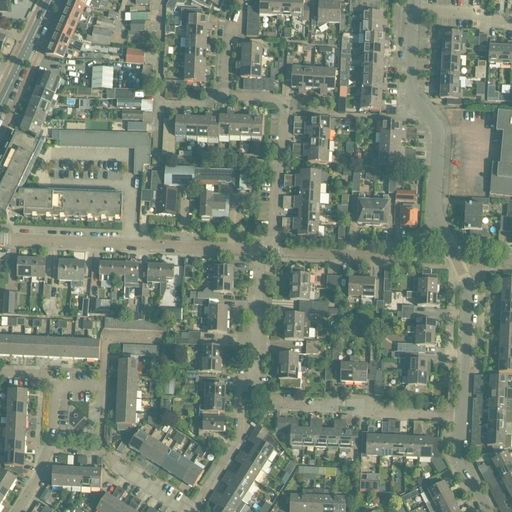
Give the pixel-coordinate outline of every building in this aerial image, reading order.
[(66,9),(82,16),(86,7),(69,0),(66,9)] [(69,0),(86,7),(99,10),(100,6),(106,8),(107,2),(96,0),(69,0)] [(169,0),(166,7),(174,10),(177,3),(185,3),(186,0),(169,0)] [(196,0),(196,1),(210,8),(212,4),(217,7),(220,0),(196,0)] [(259,20),(260,16),(270,17),(271,0),(260,0),(260,8),(259,14),(247,13),(247,19),(259,20)] [(271,0),(270,17),(277,17),(281,17),(281,0),(271,0)] [(281,0),(281,17),(292,18),(292,0),(281,0)] [(292,0),(292,18),(299,18),(299,22),(302,22),(308,22),(309,0),(292,0)] [(319,29),(328,24),(329,24),(329,0),(326,0),(326,3),(319,3),(318,5),(313,5),(312,27),(317,27),(319,29)] [(333,0),(329,0),(329,24),(340,25),(340,22),(340,16),(341,4),(333,4),(333,0)] [(78,24),(87,26),(88,26),(91,18),(82,16),(66,9),(62,17),(78,24)] [(179,27),(186,28),(212,29),(212,26),(207,25),(208,18),(202,17),(202,10),(181,9),(181,27),(179,27)] [(108,18),(115,20),(117,14),(109,12),(108,18)] [(150,13),(130,14),(131,22),(150,21),(150,13)] [(383,13),(380,13),(374,13),(368,13),(362,13),(361,23),(387,25),(387,21),(382,21),(383,13)] [(77,29),(86,31),(87,26),(78,24),(62,17),(59,26),(75,33),(77,29)] [(97,19),(96,26),(112,29),(114,22),(97,19)] [(130,22),(130,32),(145,32),(145,22),(130,22)] [(387,25),(361,23),(361,35),(364,35),(364,34),(382,35),(382,28),(387,28),(387,25)] [(75,33),(59,26),(55,34),(71,41),(76,42),(78,38),(73,36),(75,33)] [(94,28),(92,38),(91,43),(110,46),(113,31),(94,28)] [(212,29),(186,28),(186,38),(207,39),(207,32),(212,32),(212,29)] [(151,33),(145,32),(130,32),(128,32),(127,41),(140,41),(140,45),(151,45),(151,33)] [(438,44),(461,45),(461,34),(443,33),(443,41),(438,40),(438,44)] [(55,34),(51,43),(75,53),(80,54),(84,44),(76,42),(71,41),(55,34)] [(364,34),(364,35),(364,45),(389,46),(389,43),(384,43),(385,35),(382,35),(364,34)] [(479,35),(479,46),(487,47),(487,35),(480,35),(479,35)] [(207,39),(186,38),(185,49),(211,51),(211,47),(206,47),(207,39)] [(242,57),(262,58),(263,47),(266,47),(266,41),(250,40),(250,46),(237,45),(237,49),(242,49),(242,57)] [(490,41),(489,65),(500,65),(501,47),(494,46),(494,41),(490,41)] [(501,47),(500,65),(511,66),(511,43),(511,42),(508,42),(508,47),(501,47)] [(73,58),(75,53),(51,43),(45,56),(63,60),(65,54),(73,58)] [(443,49),(442,55),(460,56),(461,45),(438,44),(438,48),(443,49)] [(364,45),(363,56),(384,57),(384,49),(389,50),(389,46),(364,45)] [(211,51),(185,49),(185,60),(205,61),(206,53),(211,54),(211,51)] [(126,57),(144,59),(145,52),(127,50),(126,57)] [(289,52),(287,52),(286,81),(292,82),(291,89),(299,89),(299,94),(302,94),(303,69),(293,68),(293,57),(289,57),(289,52)] [(437,62),(437,66),(460,67),(460,56),(442,55),(442,62),(437,62)] [(363,56),(363,67),(388,68),(388,65),(383,64),(384,57),(363,56)] [(143,65),(144,59),(126,57),(126,64),(143,65)] [(236,64),(236,67),(256,68),(262,68),(262,58),(242,57),(241,64),(236,64)] [(205,61),(185,60),(183,60),(183,64),(185,64),(184,71),(210,72),(210,69),(205,69),(205,61)] [(459,78),(460,67),(437,66),(437,70),(442,70),(441,77),(459,78)] [(261,79),(262,68),(256,68),(236,67),(236,71),(241,71),(241,78),(244,79),(250,79),(256,79),(261,79)] [(363,67),(362,77),(382,78),(383,71),(388,71),(388,68),(363,67)] [(475,68),(475,79),(485,79),(486,68),(478,68),(475,68)] [(92,90),(107,90),(113,90),(114,69),(93,69),(92,89),(92,90)] [(313,90),(314,69),(303,69),(302,94),(305,95),(306,90),(313,90)] [(324,96),(325,70),(314,69),(313,90),(321,90),(320,95),(324,96)] [(335,91),(336,70),(325,70),(324,96),(327,96),(327,91),(335,91)] [(210,72),(184,71),(184,82),(204,83),(205,75),(210,75),(210,72)] [(37,88),(55,95),(61,79),(43,72),(37,88)] [(382,86),(382,78),(362,77),(362,88),(387,89),(387,86),(382,86)] [(436,84),(436,88),(459,89),(459,78),(441,77),(441,84),(436,84)] [(55,107),(57,102),(53,100),(55,95),(37,88),(33,98),(55,107)] [(92,97),(92,90),(92,89),(78,88),(77,96),(92,97)] [(362,88),(361,99),(381,100),(382,93),(387,93),(387,89),(362,88)] [(447,105),(461,106),(461,99),(458,99),(459,89),(436,88),(435,92),(440,92),(440,99),(447,99),(447,105)] [(107,100),(134,101),(134,91),(113,90),(107,90),(107,100)] [(487,102),(498,102),(499,94),(487,93),(487,102)] [(29,108),(47,115),(51,117),(55,107),(33,98),(29,108)] [(381,107),(381,100),(361,99),(361,110),(386,111),(386,108),(381,107)] [(141,109),(142,101),(118,100),(117,108),(141,109)] [(102,103),(102,112),(111,113),(112,104),(102,103)] [(46,127),(48,123),(44,121),(47,115),(29,108),(25,118),(43,125),(46,127)] [(143,121),(143,113),(122,112),(122,121),(143,121)] [(219,137),(229,137),(231,112),(227,112),(227,117),(219,117),(219,120),(219,137)] [(234,117),(234,112),(231,112),(229,137),(240,138),(241,118),(234,117)] [(511,113),(498,112),(496,132),(503,133),(500,165),(496,164),(493,167),(490,194),(490,195),(511,197),(511,113)] [(175,138),(186,139),(187,113),(184,113),(184,118),(176,117),(176,121),(176,127),(175,133),(175,138)] [(187,113),(186,139),(197,139),(198,119),(190,118),(191,113),(187,113)] [(240,138),(251,138),(252,113),(249,113),(249,118),(241,118),(240,138)] [(255,118),(255,113),(252,113),(251,138),(262,139),(263,119),(255,118)] [(198,119),(197,139),(208,140),(209,114),(206,114),(205,119),(198,119)] [(208,140),(219,140),(219,137),(219,120),(212,119),(212,114),(209,114),(208,140)] [(38,137),(43,125),(25,118),(20,130),(38,137)] [(294,124),(294,130),(330,131),(334,131),(334,120),(332,120),(310,119),(310,124),(294,124)] [(349,132),(355,132),(355,121),(345,120),(345,127),(349,127),(349,132)] [(128,123),(128,131),(146,132),(146,124),(128,123)] [(401,124),(381,123),(381,133),(417,135),(417,129),(401,128),(401,124)] [(309,136),(309,141),(329,142),(330,131),(294,130),(293,136),(309,136)] [(60,147),(135,149),(134,175),(143,176),(143,166),(150,166),(151,135),(60,132),(60,147)] [(47,216),(52,216),(52,218),(60,219),(60,216),(65,217),(65,219),(74,219),(74,217),(79,217),(79,219),(88,220),(88,217),(93,218),(93,220),(102,220),(102,218),(107,218),(107,221),(122,221),(123,197),(20,193),(18,198),(15,197),(40,145),(17,134),(14,133),(12,138),(14,139),(10,147),(8,146),(5,151),(8,152),(4,160),(2,159),(0,162),(0,164),(2,165),(0,169),(0,212),(7,215),(10,209),(13,210),(12,211),(24,212),(24,217),(33,218),(33,215),(38,216),(38,218),(47,218),(47,216)] [(417,141),(417,135),(381,133),(380,144),(400,145),(401,140),(417,141)] [(293,145),(293,151),(329,153),(329,142),(309,141),(309,146),(293,145)] [(400,150),(400,145),(380,144),(380,155),(416,157),(416,151),(400,150)] [(308,163),(328,164),(329,153),(293,151),(292,157),(308,158),(308,163)] [(415,163),(416,157),(380,155),(379,166),(399,167),(399,160),(402,161),(402,162),(404,162),(404,165),(415,165),(415,163)] [(194,187),(195,168),(165,167),(164,173),(152,173),(151,191),(150,202),(157,203),(156,215),(175,217),(177,189),(170,189),(170,187),(194,187)] [(250,171),(197,169),(197,182),(231,183),(236,189),(236,191),(250,191),(250,171)] [(285,176),(284,182),(320,184),(321,173),(301,172),(300,177),(285,176)] [(359,193),(360,174),(354,174),(352,192),(359,193)] [(320,194),(320,184),(284,182),(284,188),(300,189),(300,194),(320,194)] [(142,190),(141,201),(142,202),(150,202),(151,191),(143,190),(142,190)] [(415,191),(402,191),(402,201),(414,201),(415,191)] [(201,208),(200,218),(202,218),(202,220),(209,220),(209,218),(211,219),(211,214),(216,214),(216,215),(217,215),(226,215),(227,215),(227,209),(229,209),(229,203),(228,203),(228,200),(219,199),(212,198),(212,195),(201,194),(201,202),(199,202),(198,208),(201,208)] [(284,198),(283,204),(319,205),(320,194),(300,194),(299,198),(284,198)] [(365,226),(372,227),(374,202),(364,201),(364,195),(359,195),(359,201),(357,224),(364,225),(365,226)] [(383,196),(383,202),(374,202),(372,227),(379,227),(381,225),(387,226),(388,202),(389,196),(383,196)] [(465,213),(465,218),(483,219),(483,212),(488,212),(489,200),(472,200),(471,206),(463,205),(464,213),(465,213)] [(319,216),(319,205),(283,204),(283,210),(299,210),(299,215),(319,216)] [(416,228),(417,212),(419,213),(420,206),(411,206),(403,206),(403,208),(401,208),(400,218),(403,219),(403,227),(416,228)] [(282,219),(282,225),(318,227),(319,216),(299,215),(298,220),(282,219)] [(482,226),(483,219),(465,218),(465,223),(463,223),(462,231),(470,231),(470,236),(487,237),(488,226),(482,226)] [(318,238),(318,227),(282,225),(282,231),(298,232),(298,237),(318,238)] [(32,260),(19,260),(18,282),(23,282),(23,278),(31,279),(32,260)] [(46,261),(32,260),(31,279),(39,279),(39,283),(45,283),(46,261)] [(72,262),(59,261),(58,282),(71,283),(72,262)] [(85,263),(72,262),(71,283),(78,283),(78,287),(83,288),(84,283),(85,263)] [(112,283),(112,277),(113,264),(100,263),(99,282),(112,283)] [(113,264),(112,277),(125,277),(125,265),(113,264)] [(125,265),(125,277),(124,284),(131,285),(131,279),(130,279),(131,278),(138,278),(138,265),(125,265)] [(148,266),(147,286),(147,290),(154,290),(155,284),(161,284),(161,266),(148,266)] [(173,279),(174,267),(161,266),(161,284),(160,296),(163,297),(164,297),(166,292),(167,281),(172,281),(172,279),(173,279)] [(192,279),(192,267),(185,267),(184,279),(192,279)] [(208,276),(208,280),(214,280),(233,281),(234,268),(215,267),(214,276),(208,276)] [(293,275),(291,275),(291,288),(310,289),(310,285),(310,276),(299,275),(293,275)] [(407,286),(407,293),(437,294),(437,281),(438,276),(422,275),(422,280),(418,280),(418,289),(414,289),(414,286),(407,286)] [(348,297),(361,298),(362,279),(349,278),(348,297)] [(362,279),(361,298),(374,298),(375,280),(362,279)] [(190,293),(190,299),(194,299),(206,300),(215,300),(216,297),(217,297),(219,295),(219,294),(232,294),(233,281),(214,280),(214,289),(207,289),(203,292),(203,293),(190,293)] [(511,280),(503,280),(502,292),(511,292),(511,280)] [(50,317),(51,298),(51,286),(44,286),(43,309),(48,317),(50,317)] [(291,288),(290,301),(309,302),(310,293),(310,289),(291,288)] [(511,292),(502,292),(502,304),(511,304),(511,292)] [(6,293),(3,293),(3,315),(12,315),(13,293),(6,293)] [(417,307),(436,308),(437,294),(407,293),(407,299),(418,299),(417,307)] [(57,299),(51,298),(50,317),(61,317),(61,311),(57,311),(57,299)] [(83,312),(79,312),(78,318),(89,318),(90,300),(84,299),(83,312)] [(102,301),(92,301),(91,315),(109,316),(110,309),(101,309),(101,304),(102,301)] [(511,304),(502,304),(501,315),(511,315),(511,304)] [(206,320),(227,321),(228,308),(209,307),(208,316),(206,316),(206,320)] [(166,321),(182,321),(183,310),(160,309),(160,321),(166,321)] [(308,324),(308,316),(286,314),(285,328),(309,329),(310,329),(310,324),(308,324)] [(501,327),(511,327),(511,315),(501,315),(501,327)] [(104,319),(104,329),(167,332),(167,322),(147,321),(141,321),(121,320),(117,320),(104,319)] [(208,325),(208,333),(227,334),(227,321),(206,320),(201,320),(201,324),(208,325)] [(407,333),(414,333),(416,334),(435,334),(436,321),(417,320),(416,328),(407,327),(407,333)] [(500,338),(511,339),(511,327),(501,327),(500,338)] [(309,329),(285,328),(284,341),(303,342),(304,339),(309,339),(309,329)] [(413,337),(416,337),(416,347),(434,348),(435,334),(416,334),(414,333),(413,337)] [(0,337),(0,356),(11,357),(12,338),(0,337)] [(24,357),(25,338),(12,338),(11,357),(24,357)] [(25,338),(24,357),(36,358),(37,339),(25,338)] [(511,339),(500,338),(500,350),(511,350),(511,339)] [(37,339),(36,358),(49,359),(50,340),(37,339)] [(50,340),(49,359),(61,359),(62,340),(50,340)] [(62,340),(61,359),(74,360),(75,341),(62,340)] [(75,341),(74,360),(86,360),(87,341),(75,341)] [(87,341),(86,360),(99,361),(100,342),(87,341)] [(124,345),(123,356),(138,357),(159,358),(160,347),(124,345)] [(222,347),(203,347),(202,355),(198,355),(198,359),(199,360),(221,361),(222,347)] [(511,350),(500,350),(499,361),(511,361),(511,350)] [(404,373),(409,373),(427,374),(429,374),(430,366),(428,366),(428,361),(412,360),(412,353),(406,353),(406,359),(405,359),(404,373)] [(299,355),(280,354),(279,367),(298,368),(298,364),(299,355)] [(340,383),(353,384),(355,360),(355,357),(350,357),(350,364),(341,364),(340,383)] [(202,372),(202,373),(221,374),(221,361),(199,360),(199,372),(202,372)] [(353,384),(367,384),(368,365),(359,365),(359,360),(355,360),(353,384)] [(123,361),(119,361),(118,374),(138,375),(138,362),(123,361)] [(511,361),(499,361),(499,373),(511,373),(511,361)] [(279,367),(278,380),(280,381),(280,388),(300,390),(301,381),(297,380),(298,373),(298,368),(279,367)] [(404,393),(409,396),(411,397),(412,397),(421,397),(423,397),(425,397),(430,394),(427,388),(425,388),(425,387),(427,387),(427,374),(409,373),(408,386),(409,387),(409,388),(408,388),(404,393)] [(118,386),(137,387),(138,375),(118,374),(118,386)] [(490,377),(490,389),(507,390),(507,378),(490,377)] [(173,396),(174,380),(163,379),(163,395),(173,396)] [(201,391),(206,391),(206,399),(225,400),(225,387),(213,386),(213,380),(201,380),(201,391)] [(117,399),(136,400),(137,387),(118,386),(117,399)] [(507,390),(490,389),(489,400),(506,401),(511,401),(511,389),(507,390)] [(27,405),(28,391),(9,390),(8,404),(27,405)] [(117,412),(136,413),(136,400),(117,399),(117,412)] [(200,407),(199,419),(204,419),(205,418),(212,419),(212,412),(224,413),(225,400),(206,399),(205,407),(200,407)] [(511,401),(506,401),(489,400),(488,412),(506,413),(511,412),(511,401)] [(7,416),(26,417),(27,405),(8,404),(7,416)] [(73,406),(73,415),(90,415),(90,407),(73,406)] [(116,425),(135,426),(136,413),(117,412),(116,425)] [(488,423),(511,424),(511,412),(506,413),(488,412),(488,423)] [(7,429),(26,430),(26,417),(7,416),(7,429)] [(199,438),(211,438),(211,432),(223,433),(224,419),(212,419),(205,418),(204,419),(204,427),(199,427),(199,438)] [(302,451),(302,448),(303,448),(304,430),(298,429),(298,420),(278,419),(277,432),(292,433),(291,447),(292,447),(291,451),(302,451)] [(152,427),(156,429),(160,422),(157,420),(156,420),(155,422),(153,426),(152,427)] [(304,430),(303,448),(315,448),(316,421),(310,420),(310,430),(304,430)] [(327,449),(328,431),(321,430),(322,421),(316,421),(315,448),(316,448),(316,450),(326,450),(326,449),(327,449)] [(328,431),(327,449),(339,449),(340,422),(334,421),(334,431),(328,431)] [(381,437),(380,457),(393,457),(394,422),(388,421),(388,437),(381,437)] [(160,431),(164,424),(160,422),(156,429),(160,431)] [(340,422),(339,449),(339,453),(350,454),(350,450),(358,450),(358,432),(346,431),(346,422),(340,422)] [(399,438),(400,422),(394,422),(393,457),(406,458),(406,438),(399,438)] [(419,459),(420,423),(414,422),(413,438),(406,438),(406,458),(419,459)] [(420,423),(419,459),(441,460),(441,440),(425,439),(425,435),(426,423),(420,423)] [(487,435),(505,436),(511,436),(511,425),(511,424),(488,423),(487,435)] [(268,433),(257,426),(254,431),(265,438),(267,433),(268,433)] [(6,442),(25,443),(26,430),(7,429),(6,442)] [(367,458),(367,456),(380,457),(381,437),(374,437),(374,430),(368,429),(368,434),(362,433),(361,458),(367,458)] [(139,431),(129,447),(140,454),(150,438),(139,431)] [(265,438),(254,431),(248,441),(256,446),(252,452),(267,461),(274,451),(272,449),(276,443),(267,433),(265,438)] [(178,433),(173,440),(177,442),(181,435),(178,433)] [(177,442),(181,445),(185,438),(181,435),(177,442)] [(487,447),(493,447),(494,453),(511,450),(511,436),(505,436),(487,435),(487,447)] [(161,445),(150,438),(140,454),(150,461),(161,445)] [(5,454),(24,454),(25,443),(6,442),(5,454)] [(171,452),(161,445),(150,461),(161,468),(171,452)] [(195,454),(198,456),(203,449),(199,447),(195,454)] [(202,458),(207,451),(203,449),(198,456),(202,458)] [(182,459),(171,452),(161,468),(172,475),(182,459)] [(241,452),(238,457),(261,471),(267,461),(252,452),(249,457),(241,452)] [(511,453),(508,455),(507,453),(492,461),(497,472),(511,463),(511,453)] [(5,454),(5,467),(24,468),(24,454),(5,454)] [(62,488),(71,488),(72,469),(67,469),(68,457),(64,457),(63,463),(63,469),(62,488)] [(243,467),(239,472),(255,481),(260,485),(266,475),(261,471),(238,457),(235,462),(243,467)] [(192,465),(182,459),(172,475),(182,481),(192,465)] [(511,476),(511,463),(497,472),(503,482),(511,476)] [(204,472),(192,465),(182,481),(193,488),(204,472)] [(52,487),(62,488),(63,469),(53,468),(52,487)] [(72,469),(71,488),(81,489),(82,470),(72,469)] [(0,470),(0,484),(9,491),(16,480),(1,470),(0,470)] [(81,489),(91,489),(92,470),(82,470),(81,489)] [(92,470),(91,489),(101,490),(102,471),(92,470)] [(236,477),(228,472),(225,477),(248,492),(255,481),(239,472),(236,477)] [(511,476),(503,482),(508,492),(511,489),(511,476)] [(222,482),(230,487),(226,492),(242,502),(247,505),(248,505),(246,504),(248,501),(249,502),(253,496),(254,495),(248,492),(225,477),(222,482)] [(427,483),(424,477),(416,480),(419,487),(427,483)] [(359,493),(378,494),(378,483),(372,482),(360,482),(359,493)] [(427,504),(433,501),(450,493),(445,483),(432,489),(429,484),(419,489),(422,495),(427,504)] [(9,491),(0,484),(0,499),(3,501),(9,491)] [(312,511),(323,511),(324,498),(324,491),(324,490),(313,490),(313,491),(313,497),(312,511)] [(312,511),(313,497),(313,491),(302,491),(302,497),(301,511),(312,511)] [(333,511),(334,498),(329,498),(330,491),(324,491),(324,498),(323,511),(333,511)] [(223,497),(215,492),(212,497),(235,511),(242,502),(226,492),(223,497)] [(335,493),(334,498),(333,511),(345,511),(346,494),(335,493)] [(429,511),(436,511),(438,511),(455,503),(450,493),(433,501),(426,505),(429,511)] [(96,511),(98,511),(107,511),(115,500),(107,495),(96,511)] [(301,511),(302,497),(291,496),(291,499),(290,511),(301,511)] [(213,511),(235,511),(212,497),(209,502),(217,507),(213,511)] [(107,511),(118,511),(123,505),(115,500),(107,511)] [(459,511),(455,503),(438,511),(439,511),(459,511)]
